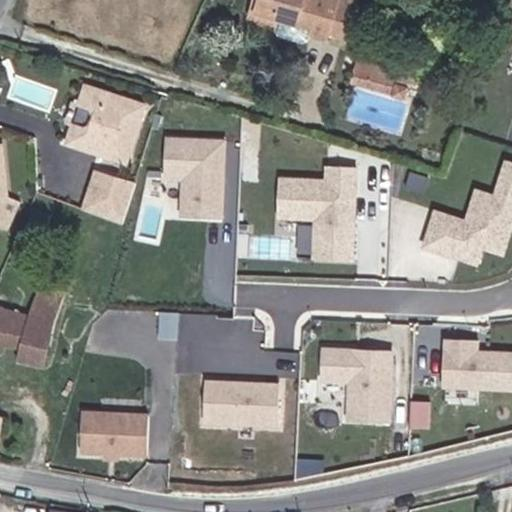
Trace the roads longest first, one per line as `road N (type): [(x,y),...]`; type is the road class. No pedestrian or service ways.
road 1 (unclassified): [(238,511),(392,493),(511,459)]
road 2 (unclassified): [(0,475),(232,511)]
road 3 (residential): [(291,301),(479,304),(511,296)]
